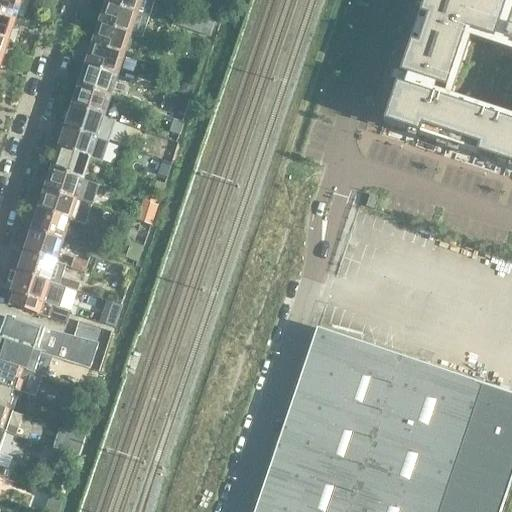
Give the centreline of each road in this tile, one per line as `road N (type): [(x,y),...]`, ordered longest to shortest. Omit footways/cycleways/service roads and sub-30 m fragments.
road 1 (unclassified): [(227,511),(345,167)]
road 2 (residential): [(0,217),(72,0)]
road 3 (unknown): [(511,353),(489,353),(308,278)]
road 4 (unknown): [(325,228),(511,284)]
road 5 (residential): [(345,167),(340,124),(384,0)]
road 6 (residential): [(511,219),(345,167)]
